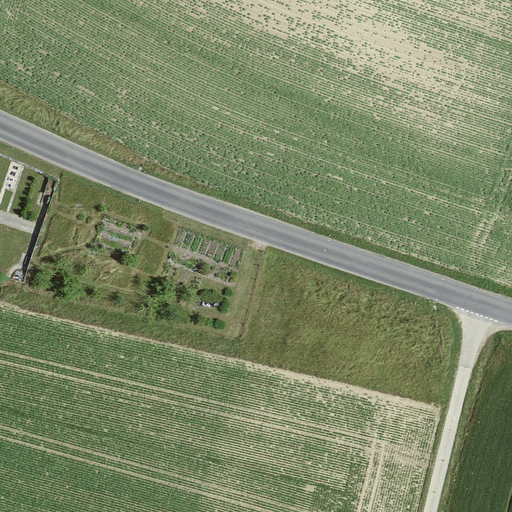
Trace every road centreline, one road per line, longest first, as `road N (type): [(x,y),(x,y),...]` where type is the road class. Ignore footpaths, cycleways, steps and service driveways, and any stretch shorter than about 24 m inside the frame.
road 1 (tertiary): [(0,126),(117,179),(511,316)]
road 2 (track): [(482,306),(429,511)]
